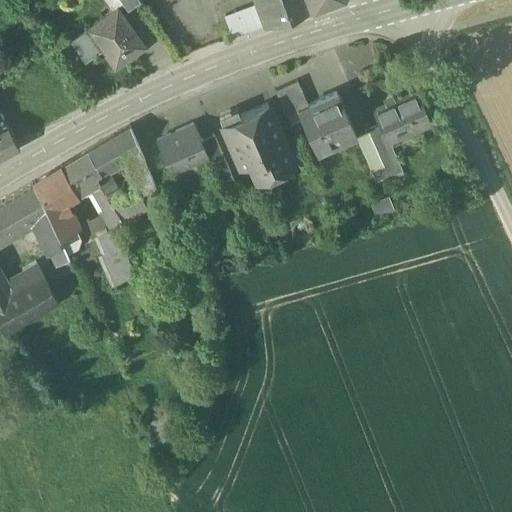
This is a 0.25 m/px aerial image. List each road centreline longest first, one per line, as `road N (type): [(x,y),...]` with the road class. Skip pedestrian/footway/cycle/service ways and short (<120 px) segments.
road 1 (secondary): [(391,11),(151,96),(0,178)]
road 2 (unclassified): [(511,222),(418,45),(391,11)]
